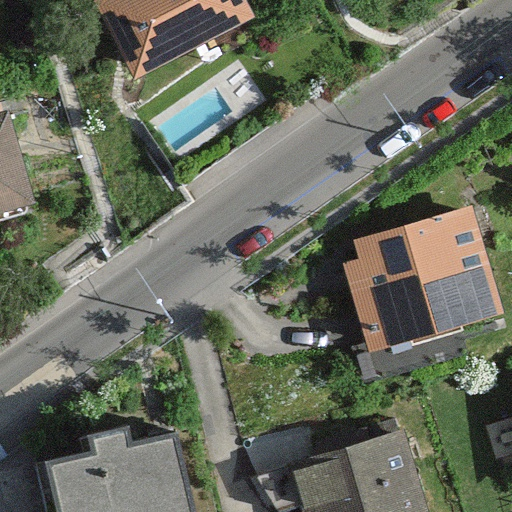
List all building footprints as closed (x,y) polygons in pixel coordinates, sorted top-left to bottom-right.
[(246,10),(240,0),(87,0),(88,0),(126,73),(246,10)] [(6,108),(0,109),(0,215),(31,208),(6,108)] [(494,309),(462,207),(329,249),(361,351),(494,309)] [(185,511),(167,429),(114,440),(107,409),(62,419),(67,442),(23,452),(36,511),(185,511)] [(418,511),(392,433),(286,469),(301,511),(418,511)]
